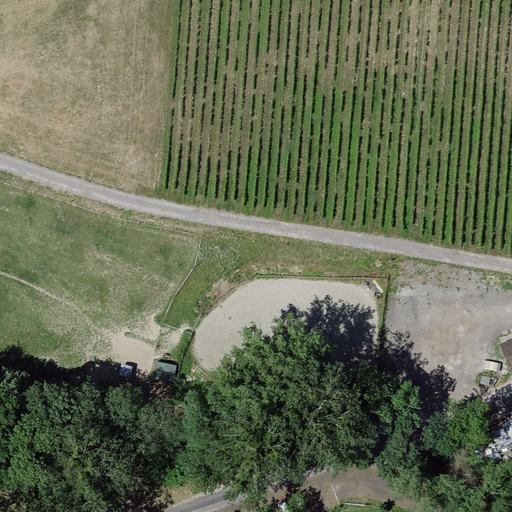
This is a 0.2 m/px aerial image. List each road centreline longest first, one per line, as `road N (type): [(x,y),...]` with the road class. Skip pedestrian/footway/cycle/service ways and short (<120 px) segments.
road 1 (track): [(511,269),(148,209),(0,162)]
road 2 (residential): [(511,392),(197,511)]
